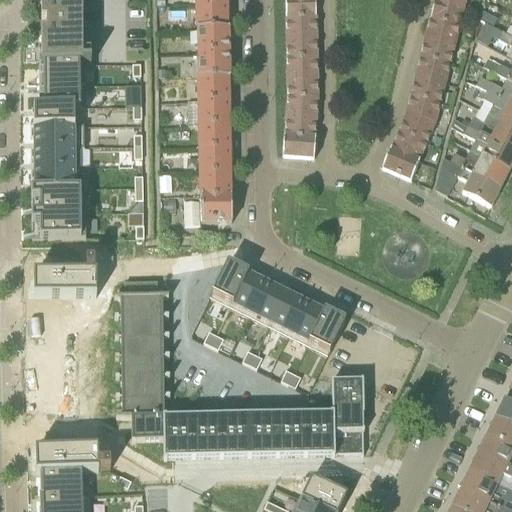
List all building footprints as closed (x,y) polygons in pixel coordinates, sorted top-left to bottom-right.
[(86,55),(81,55),(81,2),(86,2),(85,0),(40,0),(41,67),(86,66),(86,55)] [(194,0),(195,9),(225,9),(225,0),(194,0)] [(285,21),(316,20),(315,0),(313,0),(285,1),(285,21)] [(435,0),(435,3),(465,11),(467,0),(435,0)] [(430,22),(460,30),(465,11),(435,3),(430,22)] [(196,33),(226,32),(225,9),(195,9),(195,33),(196,33)] [(497,22),(482,14),(480,23),(493,29),(497,22)] [(286,41),(316,40),(316,20),(285,21),(286,41)] [(425,42),(455,49),(460,30),(430,22),(425,42)] [(511,29),(506,26),(502,34),(507,36),(506,37),(511,40),(511,29)] [(196,59),(228,58),(227,32),(226,32),(196,33),(196,59)] [(511,40),(506,37),(501,45),(511,51),(511,40)] [(286,61),(317,60),(316,40),(286,41),(286,61)] [(420,61),(450,68),(455,49),(425,42),(420,61)] [(197,83),(227,83),(227,82),(228,82),(228,58),(196,59),(197,83)] [(287,81),(317,80),(317,60),(286,61),(287,81)] [(415,80),(445,88),(450,68),(420,61),(415,80)] [(511,86),(511,74),(491,63),(486,72),(505,83),(511,86)] [(89,88),(89,66),(86,66),(41,67),(41,88),(89,88)] [(132,69),(132,81),(140,80),(140,68),(132,69)] [(287,100),(318,102),(317,80),(287,81),(287,100)] [(411,99),(440,107),(445,88),(415,80),(411,99)] [(511,108),(511,86),(505,83),(501,92),(479,81),(475,89),(476,90),(511,108)] [(197,106),(228,106),(227,83),(197,83),(196,83),(197,106)] [(41,88),(41,110),(89,109),(89,88),(41,88)] [(511,131),(511,108),(476,90),(472,97),(483,104),(478,113),(488,118),(511,131)] [(133,111),(141,111),(140,99),(132,99),(133,111)] [(406,119),(435,129),(440,107),(411,99),(406,119)] [(286,118),(316,122),(318,102),(287,100),(286,118)] [(197,131),(228,131),(228,106),(197,106),(187,106),(187,130),(197,130),(197,131)] [(41,110),(41,134),(89,133),(89,109),(41,110)] [(141,123),(141,111),(133,111),(133,123),(141,123)] [(284,139),(314,141),(316,122),(286,118),(284,139)] [(511,154),(511,131),(488,118),(483,127),(472,122),(467,130),(511,154)] [(399,136),(427,149),(434,134),(435,129),(406,119),(399,136)] [(509,175),(511,169),(511,154),(467,130),(453,123),(450,133),(474,145),(469,155),(509,175)] [(198,154),(229,153),(228,131),(197,131),(198,154)] [(41,134),(41,158),(89,158),(89,133),(41,134)] [(392,153),(420,167),(427,149),(399,136),(392,153)] [(133,139),(133,151),(141,151),(141,139),(133,139)] [(283,139),(282,160),(313,163),(315,141),(314,141),(284,139),(283,139)] [(141,163),(141,151),(133,151),(133,163),(141,163)] [(229,175),(229,166),(229,153),(198,154),(198,176),(229,175)] [(383,173),(412,185),(420,167),(392,153),(391,153),(383,173)] [(500,193),(509,175),(469,155),(464,163),(445,153),(443,163),(500,193)] [(41,158),(41,182),(89,181),(89,158),(41,158)] [(500,193),(443,163),(435,195),(446,201),(461,173),(464,175),(461,182),(467,186),(461,196),(490,211),(500,193)] [(201,200),(229,200),(229,175),(198,176),(199,200),(201,200)] [(41,182),(42,206),(90,205),(89,181),(41,182)] [(134,181),(134,193),(142,193),(142,181),(134,181)] [(142,205),(142,193),(134,193),(134,205),(142,205)] [(201,227),(228,226),(231,226),(231,217),(230,217),(229,200),(201,200),(201,227)] [(42,206),(42,225),(90,225),(90,205),(42,206)] [(42,225),(42,244),(90,244),(90,225),(42,225)] [(143,230),(135,230),(135,242),(143,242),(143,230)] [(78,255),(57,255),(57,274),(78,274),(78,255)] [(228,267),(227,267),(216,288),(213,294),(209,302),(210,303),(214,305),(225,310),(229,312),(247,276),(228,267)] [(249,322),(267,286),(247,276),(229,312),(234,314),(244,320),(249,322)] [(96,278),(34,278),(34,302),(96,302),(96,278)] [(360,459),(363,459),(362,436),(363,436),(363,434),(362,434),(362,418),(363,418),(363,384),(361,384),(361,385),(333,385),(333,384),(331,384),(332,417),(330,417),(330,418),(166,421),(166,419),(164,420),(162,302),(168,302),(168,300),(157,300),(157,286),(124,287),(124,301),(114,301),(114,303),(119,303),(121,413),(121,421),(116,421),(116,423),(131,422),(131,445),(163,445),(163,464),(167,464),(167,463),(331,460),(331,461),(334,461),(334,460),(336,460),(336,459),(360,458),(360,459)] [(268,332),(286,295),(267,286),(249,322),(253,324),(264,329),(268,332)] [(287,341),(305,305),(286,295),(268,332),(272,334),(283,339),(287,341)] [(307,351),(325,315),(305,305),(287,341),(292,343),(302,349),(307,351)] [(41,352),(41,312),(31,312),(31,352),(41,352)] [(330,354),(344,325),(344,324),(325,315),(307,351),(311,353),(322,358),(326,360),(327,361),(330,354)] [(210,350),(216,339),(209,336),(203,346),(210,350)] [(223,343),(216,339),(210,350),(218,353),(223,343)] [(249,369),(255,359),(247,355),(242,366),(249,369)] [(255,359),(249,369),(256,373),(261,362),(255,359)] [(293,378),(286,374),(281,385),(287,388),(293,378)] [(293,378),(287,388),(295,392),(300,381),(293,378)] [(495,420),(511,428),(511,405),(504,402),(495,420)] [(511,428),(495,420),(486,438),(511,451),(511,428)] [(477,456),(511,473),(511,451),(486,438),(477,456)] [(97,451),(35,454),(36,477),(40,478),(81,476),(98,475),(97,451)] [(511,483),(511,473),(477,456),(468,474),(498,488),(502,479),(511,483)] [(123,468),(116,464),(111,476),(118,479),(123,468)] [(131,471),(123,468),(118,479),(119,479),(126,483),(131,471)] [(139,475),(131,471),(126,483),(130,484),(134,486),(139,475)] [(460,492),(501,511),(511,511),(511,507),(493,498),(498,488),(468,474),(460,492)] [(146,478),(139,475),(134,486),(141,490),(146,478)] [(40,487),(37,488),(38,499),(82,498),(82,497),(81,476),(40,478),(40,487)] [(119,479),(115,487),(126,492),(130,484),(126,483),(119,479)] [(299,503),(318,511),(342,511),(348,500),(338,495),(345,479),(310,480),(299,503)] [(501,511),(460,492),(451,510),(454,511),(501,511)] [(42,511),(36,511),(91,511),(91,497),(82,497),(82,498),(38,499),(38,503),(41,503),(42,511)] [(294,511),(316,511),(298,503),(294,511)]
